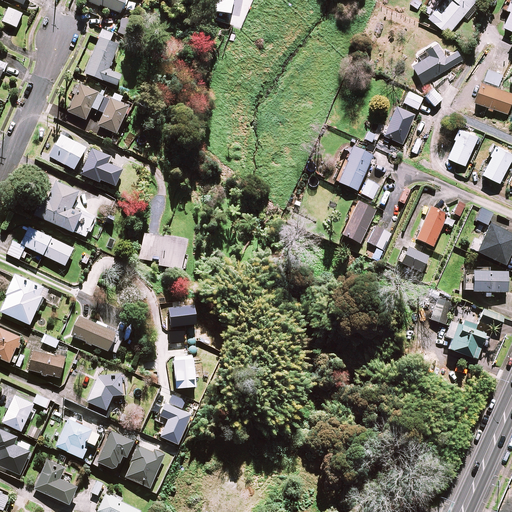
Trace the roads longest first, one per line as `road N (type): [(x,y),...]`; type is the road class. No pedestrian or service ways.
road 1 (residential): [(58,37),(0,176)]
road 2 (secondary): [(511,400),(461,511)]
